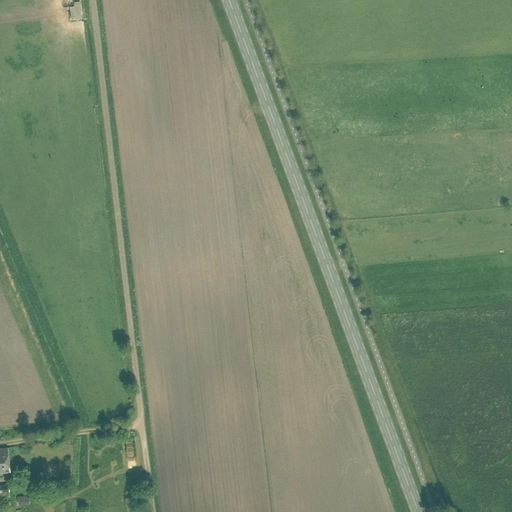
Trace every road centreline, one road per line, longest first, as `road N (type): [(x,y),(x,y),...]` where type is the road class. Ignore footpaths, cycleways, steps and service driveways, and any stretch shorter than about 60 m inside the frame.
road 1 (secondary): [(227,0),(416,511)]
road 2 (unclassified): [(141,424),(92,0)]
